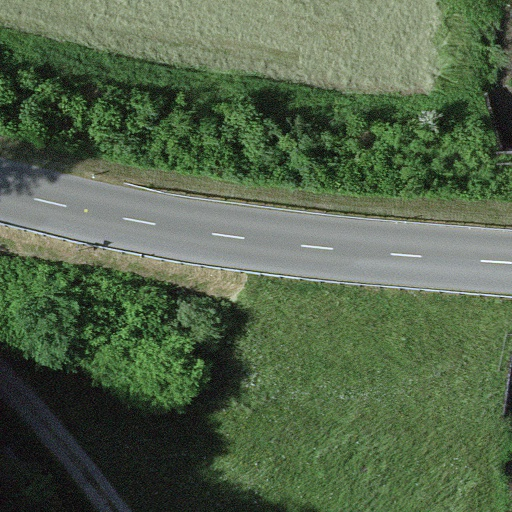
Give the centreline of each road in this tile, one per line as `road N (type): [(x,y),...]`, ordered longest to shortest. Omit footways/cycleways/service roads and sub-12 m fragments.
road 1 (tertiary): [(511,278),(204,247),(0,201)]
road 2 (track): [(0,412),(94,511)]
